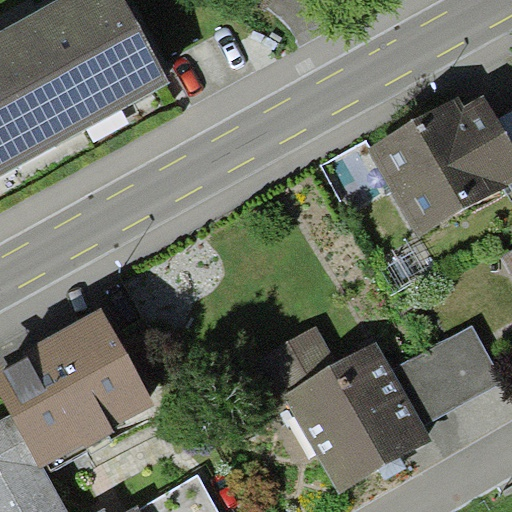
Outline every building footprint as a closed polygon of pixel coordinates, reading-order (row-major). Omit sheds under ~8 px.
[(164,67),(127,0),(42,0),(0,23),(0,39),(49,129),(164,67)] [(0,155),(49,129),(0,39),(0,155)] [(511,114),(496,124),(486,106),(468,117),(460,102),(368,155),(420,245),(511,191),(511,114)] [(160,415),(105,317),(0,375),(0,406),(8,422),(0,426),(0,511),(217,511),(199,480),(141,511),(64,511),(46,479),(160,415)] [(430,429),(510,384),(477,327),(400,370),(384,343),(288,398),(340,491),(435,438),(430,429)]
